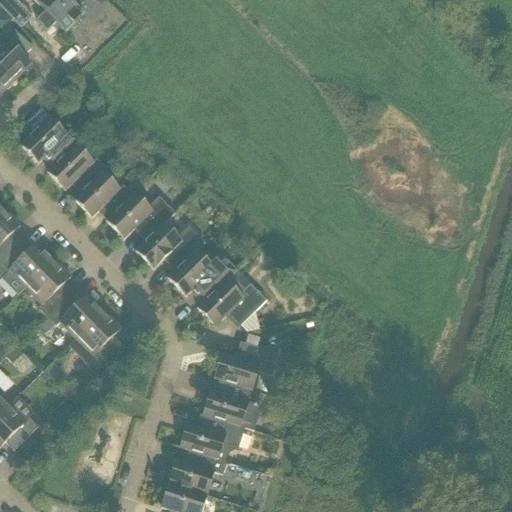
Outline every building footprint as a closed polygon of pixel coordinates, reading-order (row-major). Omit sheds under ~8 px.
[(34,0),(33,1),(44,13),(35,22),(46,33),(55,24),(65,34),(84,16),(73,5),(76,2),(73,0),(34,0)] [(0,35),(3,39),(0,41),(0,68),(14,83),(30,67),(23,59),(33,49),(19,35),(9,26),(0,34),(0,35)] [(0,96),(14,83),(0,68),(0,96)] [(54,167),(78,143),(70,134),(66,138),(40,111),(26,125),(34,133),(20,147),(38,166),(46,158),(54,167)] [(72,185),(81,194),(105,170),(95,161),(92,164),(76,148),(80,144),(78,143),(54,167),(46,175),(64,193),(72,185)] [(99,212),(107,221),(131,197),(122,188),(118,191),(102,175),(106,171),(105,170),(81,194),(73,202),(91,220),(99,212)] [(134,195),(131,197),(107,221),(105,223),(123,242),(135,230),(146,242),(174,214),(160,199),(149,211),(134,195)] [(19,228),(3,211),(0,214),(0,264),(20,245),(12,236),(19,228)] [(174,214),(146,242),(134,253),(153,272),(165,260),(176,271),(204,244),(189,229),(178,240),(165,227),(176,215),(174,214)] [(205,246),(204,244),(176,271),(167,280),(185,299),(197,287),(208,299),(236,271),(222,257),(211,267),(197,253),(205,246)] [(28,253),(20,245),(0,264),(0,272),(5,278),(9,274),(25,290),(53,262),(36,245),(28,253)] [(38,311),(46,319),(70,296),(62,287),(70,279),(53,262),(25,290),(42,308),(38,311)] [(236,271),(208,299),(196,310),(214,329),(226,317),(238,330),(267,302),(252,287),(241,297),(227,283),(238,273),(236,271)] [(75,341),(103,313),(87,296),(79,304),(70,296),(46,319),(55,329),(59,325),(75,341)] [(120,331),(103,313),(75,341),(75,342),(68,348),(99,379),(111,367),(109,365),(124,351),(112,339),(120,331)] [(224,385),(252,393),(258,375),(272,379),(279,357),(242,345),(237,361),(221,356),(213,381),(224,385)] [(17,350),(6,360),(12,366),(23,356),(17,350)] [(257,394),(252,393),(224,385),(220,396),(209,393),(201,419),(241,430),(248,407),(253,409),(257,394)] [(26,425),(8,407),(0,414),(0,448),(5,444),(13,453),(37,430),(29,422),(26,425)] [(179,450),(190,454),(218,462),(224,445),(238,450),(244,431),(241,430),(201,419),(198,429),(187,425),(179,450)] [(175,462),(167,490),(206,503),(214,476),(221,478),(222,477),(226,464),(218,462),(190,454),(188,459),(186,465),(175,462)] [(203,511),(206,503),(167,490),(160,510),(165,511),(203,511)]
